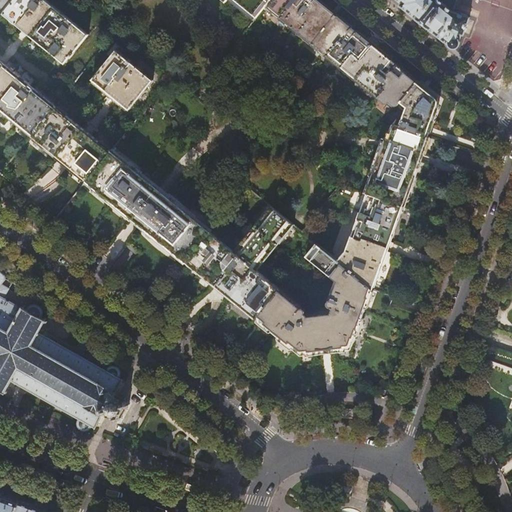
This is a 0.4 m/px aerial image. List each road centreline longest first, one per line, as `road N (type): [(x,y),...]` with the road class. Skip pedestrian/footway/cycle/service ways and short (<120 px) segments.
road 1 (unclassified): [(0,224),(288,460)]
road 2 (residential): [(470,270),(399,469)]
road 3 (residential): [(511,119),(363,0)]
road 4 (residential): [(511,154),(470,270)]
